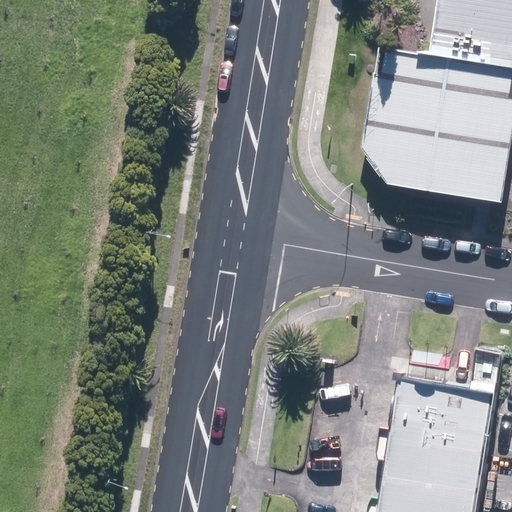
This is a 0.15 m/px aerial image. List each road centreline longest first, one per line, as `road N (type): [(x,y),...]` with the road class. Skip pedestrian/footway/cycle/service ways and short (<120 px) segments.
road 1 (secondary): [(242,238),(186,511)]
road 2 (unclassified): [(511,285),(242,238)]
road 3 (secondary): [(271,0),(242,238)]
